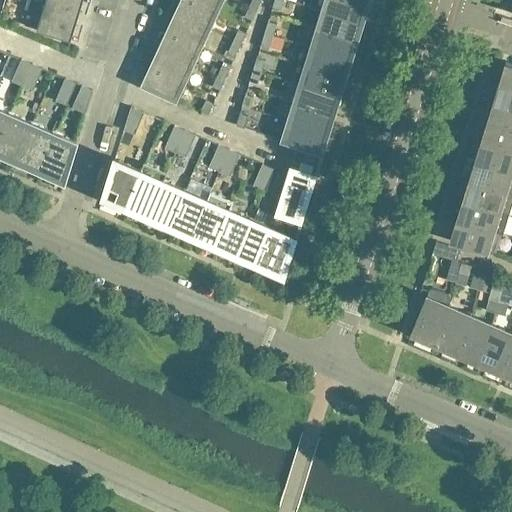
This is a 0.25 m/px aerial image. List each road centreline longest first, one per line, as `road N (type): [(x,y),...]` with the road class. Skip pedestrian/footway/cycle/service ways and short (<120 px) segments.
road 1 (residential): [(332,365),(445,3)]
road 2 (residential): [(332,365),(57,248)]
road 3 (residential): [(57,248),(135,0)]
road 4 (residential): [(511,444),(332,365)]
